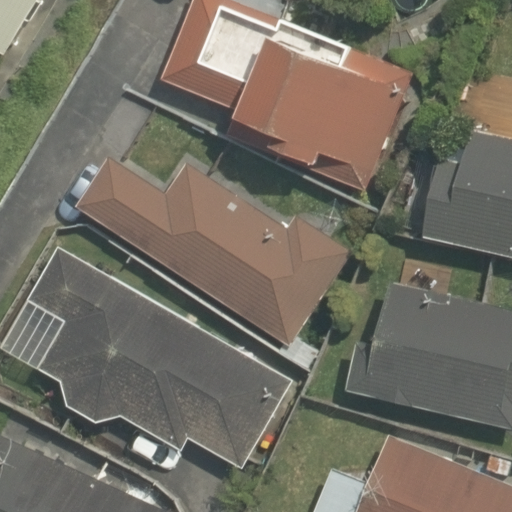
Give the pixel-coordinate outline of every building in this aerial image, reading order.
[(0,0),(0,47),(8,52),(39,0),(0,0)] [(369,189),(416,71),(242,0),(192,0),(162,76),(237,107),(234,113),(239,115),(232,130),(369,189)] [(511,132),(472,124),(463,161),(444,157),(426,233),(511,252),(511,132)] [(112,151),(76,206),(279,338),(282,335),(294,343),(355,250),(300,214),(292,226),(191,160),(171,189),(112,151)] [(295,379),(60,244),(31,297),(67,318),(41,367),(62,379),(71,404),(101,420),(124,414),(187,448),(191,437),(247,467),(295,379)] [(511,304),(390,276),(375,342),(356,338),(344,389),(511,428),(511,304)] [(185,511),(0,428),(0,511),(185,511)] [(511,511),(511,481),(391,432),(358,511),(511,511)]
